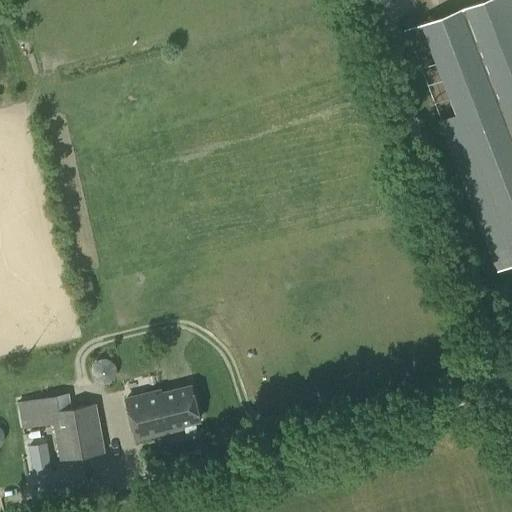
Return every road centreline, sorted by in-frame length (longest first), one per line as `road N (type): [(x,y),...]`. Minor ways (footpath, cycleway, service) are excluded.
road 1 (unclassified): [(511,428),(362,0)]
road 2 (unknown): [(110,406),(122,460),(145,475),(498,389)]
